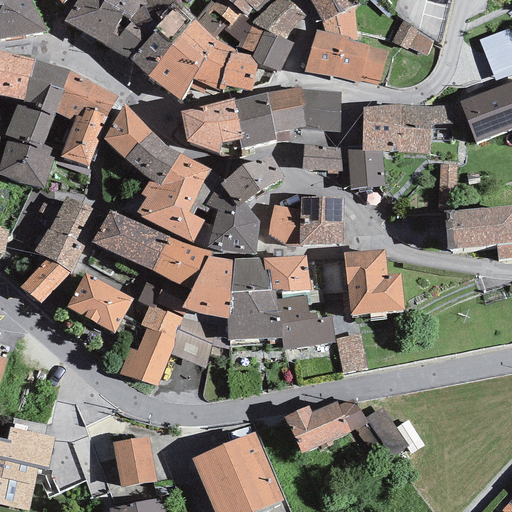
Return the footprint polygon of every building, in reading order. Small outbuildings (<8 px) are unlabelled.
[(0,0),(0,39),(47,32),(28,0),(0,0)] [(117,24),(123,15),(96,0),(77,0),(64,22),(104,44),(117,24)] [(96,0),(123,15),(129,20),(145,0),(96,0)] [(172,0),(145,0),(129,20),(128,22),(129,23),(150,37),(154,33),(152,31),(178,6),(172,0)] [(227,0),(213,0),(195,20),(214,39),(223,29),(239,42),(237,46),(253,53),(263,29),(251,22),(247,19),(248,18),(227,0)] [(265,0),(227,0),(248,18),(265,0)] [(305,17),(286,0),(275,0),(251,22),(263,29),(284,39),(305,17)] [(355,0),(309,0),(322,23),(353,6),(357,4),(355,0)] [(195,20),(178,6),(152,31),(154,33),(150,37),(129,58),(147,76),(195,20)] [(356,40),(353,6),(322,23),(324,32),(349,38),(356,40)] [(214,39),(195,20),(147,76),(179,100),(188,87),(214,39)] [(418,32),(403,22),(391,42),(407,50),(408,48),(426,58),(433,43),(416,33),(418,32)] [(150,37),(129,23),(124,29),(117,24),(104,44),(129,58),(150,37)] [(278,73),(293,44),(284,39),(263,29),(253,53),(252,55),(251,57),(256,63),(278,73)] [(324,32),(315,31),(304,72),(332,76),(358,83),(359,81),(368,47),(347,41),(349,38),(324,32)] [(224,90),(225,85),(219,84),(230,52),(235,53),(236,50),(214,39),(188,87),(203,94),(206,86),(219,92),(220,89),(224,90)] [(388,52),(368,47),(359,81),(378,85),(388,52)] [(34,59),(0,51),(0,95),(24,100),(34,59)] [(250,90),(256,63),(251,57),(252,55),(235,53),(230,52),(219,84),(225,85),(250,90)] [(69,72),(34,59),(24,100),(54,116),(55,113),(69,72)] [(117,97),(69,72),(55,113),(73,123),(59,157),(89,166),(117,97)] [(511,81),(459,102),(461,107),(466,121),(475,144),(511,129),(511,81)] [(300,87),(266,93),(275,139),(276,142),(289,141),(288,131),(304,127),(301,90),(300,87)] [(321,91),(301,90),(304,127),(304,130),(318,131),(321,91)] [(340,92),(321,91),(318,131),(339,133),(340,92)] [(266,93),(233,101),(242,139),(239,140),(241,149),(275,139),(266,93)] [(233,99),(180,111),(186,142),(218,155),(227,158),(242,155),(241,149),(239,140),(242,139),(233,101),(233,99)] [(0,161),(0,175),(43,189),(53,158),(49,157),(52,149),(44,144),(54,116),(24,100),(21,107),(16,104),(4,135),(8,137),(0,161)] [(138,144),(151,132),(124,105),(104,139),(125,159),(136,143),(138,144)] [(429,123),(430,106),(399,105),(362,108),(362,152),(381,153),(397,153),(428,154),(429,123)] [(461,107),(430,106),(429,123),(466,121),(461,107)] [(159,186),(180,154),(165,146),(151,132),(138,144),(136,143),(125,159),(150,181),(159,186)] [(342,172),(339,148),(303,145),(301,170),(342,172)] [(348,174),(350,190),(384,185),(382,169),(381,153),(362,152),(348,150),(348,174)] [(210,170),(180,154),(159,186),(150,181),(141,194),(146,197),(136,212),(142,215),(140,218),(192,243),(204,220),(188,212),(210,170)] [(241,165),(220,183),(238,207),(243,201),(259,191),(284,178),(271,155),(241,165)] [(455,207),(456,167),(439,166),(437,206),(455,207)] [(259,222),(243,201),(238,207),(220,183),(205,204),(217,209),(206,248),(221,253),(222,251),(255,254),(259,222)] [(96,212),(66,197),(48,230),(46,229),(34,251),(47,259),(70,272),(84,246),(79,243),(96,212)] [(343,198),(300,197),(299,210),(274,205),(269,221),(268,235),(286,247),(301,247),(301,245),(342,244),(343,198)] [(511,206),(482,208),(443,211),(444,229),(446,250),(485,246),(485,245),(497,244),(497,261),(511,258),(511,206)] [(151,270),(168,237),(110,211),(91,243),(151,270)] [(9,231),(0,228),(0,254),(3,255),(9,231)] [(188,245),(168,237),(151,270),(191,290),(193,285),(207,256),(210,257),(212,252),(188,245)] [(344,252),(347,278),(386,274),(385,250),(344,252)] [(210,257),(207,256),(193,285),(230,292),(233,260),(210,257)] [(306,256),(263,258),(265,271),(269,270),(271,290),(274,290),(274,292),(310,290),(306,256)] [(234,259),(233,260),(230,292),(271,290),(269,270),(265,271),(263,258),(234,259)] [(40,303),(70,272),(47,259),(20,287),(40,303)] [(133,300),(85,273),(66,306),(113,334),(133,300)] [(403,311),(400,273),(386,274),(347,278),(350,316),(403,311)] [(228,319),(230,292),(193,285),(191,290),(181,308),(197,313),(226,319),(228,319)] [(274,292),(274,290),(271,290),(230,292),(228,319),(226,319),(227,340),(229,340),(229,347),(267,346),(267,351),(282,348),(280,311),(277,311),(275,299),(274,292)] [(306,296),(275,299),(277,311),(280,311),(282,348),(282,351),(335,344),(331,317),(317,320),(315,313),(309,314),(306,296)] [(154,310),(148,307),(140,325),(146,327),(173,339),(183,318),(166,311),(166,312),(155,307),(154,310)] [(174,345),(173,339),(146,327),(136,351),(128,348),(119,375),(156,386),(174,345)] [(359,334),(336,339),(342,373),(366,368),(359,334)] [(352,399),(339,405),(350,431),(355,429),(368,423),(365,418),(352,399)] [(301,454),(350,431),(339,405),(337,401),(311,413),(308,406),(284,417),(301,454)] [(396,429),(381,407),(365,418),(368,423),(381,442),(393,459),(406,448),(409,446),(396,429)] [(408,421),(396,429),(409,446),(406,448),(411,454),(424,446),(408,421)] [(370,450),(381,442),(368,423),(355,429),(370,450)] [(47,471),(54,438),(9,428),(7,440),(0,438),(0,505),(28,511),(37,469),(47,471)] [(192,459),(213,511),(255,511),(282,501),(254,433),(192,459)] [(156,481),(148,437),(112,443),(120,488),(156,481)] [(485,493),(511,462),(499,451),(472,481),(485,493)] [(511,511),(511,497),(501,510),(502,511),(511,511)] [(164,511),(162,498),(108,509),(109,511),(164,511)]
